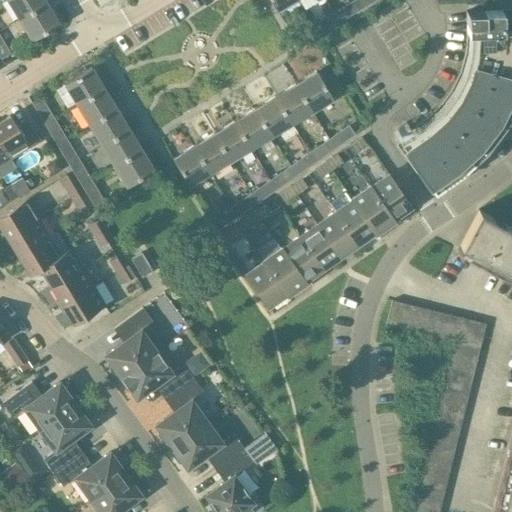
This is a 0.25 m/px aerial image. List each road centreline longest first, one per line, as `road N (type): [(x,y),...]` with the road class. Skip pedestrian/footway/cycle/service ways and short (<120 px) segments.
road 1 (residential): [(374,511),(359,375),(368,302),(404,242),(511,160)]
road 2 (residential): [(63,352),(91,371),(192,511)]
